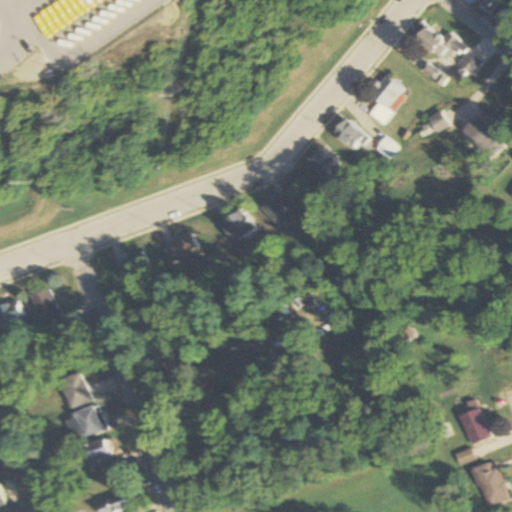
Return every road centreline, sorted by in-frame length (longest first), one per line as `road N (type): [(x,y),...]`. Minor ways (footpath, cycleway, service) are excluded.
road 1 (residential): [(413,0),(255,175),(0,273)]
road 2 (residential): [(178,511),(76,247)]
